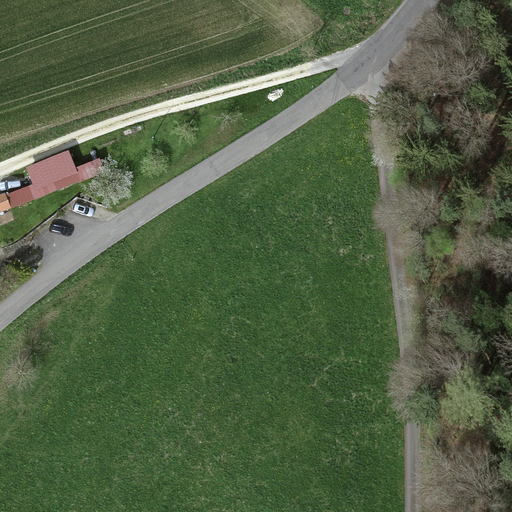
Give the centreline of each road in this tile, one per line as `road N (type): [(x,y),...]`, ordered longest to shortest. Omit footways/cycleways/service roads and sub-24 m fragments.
road 1 (track): [(0,168),(172,106),(295,70),(372,58),(412,233),(407,511)]
road 2 (unclassified): [(422,0),(332,90),(73,248),(0,316)]
